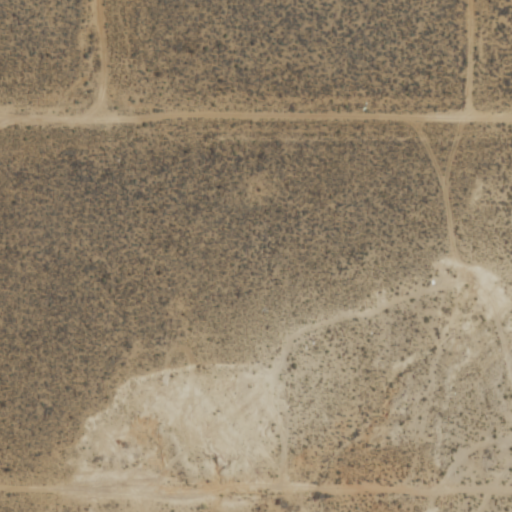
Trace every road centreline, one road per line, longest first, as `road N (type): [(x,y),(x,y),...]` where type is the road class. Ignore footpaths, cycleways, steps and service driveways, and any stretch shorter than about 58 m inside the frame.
road 1 (track): [(511,122),(0,122)]
road 2 (track): [(251,483),(0,483)]
road 3 (track): [(511,489),(387,491)]
